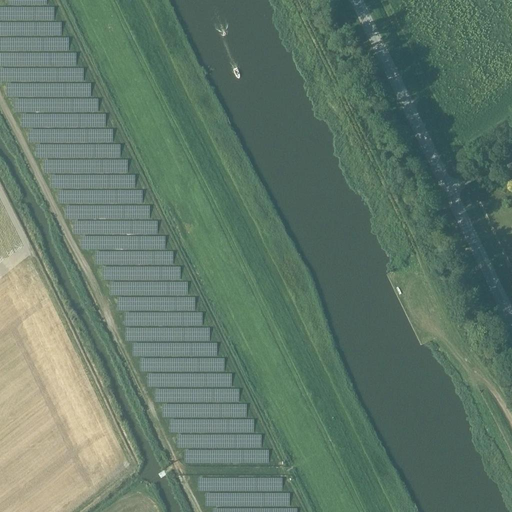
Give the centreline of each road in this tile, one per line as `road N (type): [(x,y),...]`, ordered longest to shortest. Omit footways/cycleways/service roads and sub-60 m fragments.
road 1 (secondary): [(511,323),(352,0)]
road 2 (track): [(430,317),(511,420)]
